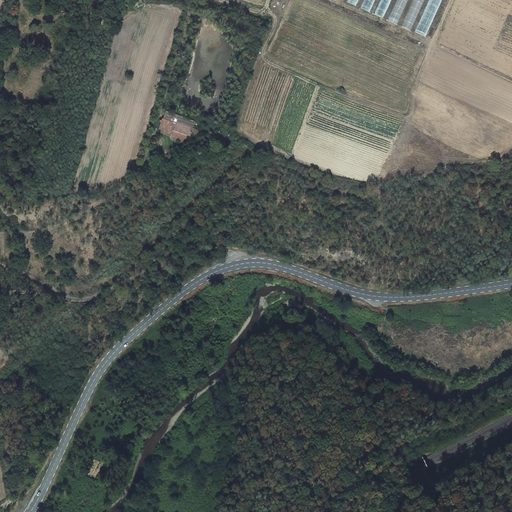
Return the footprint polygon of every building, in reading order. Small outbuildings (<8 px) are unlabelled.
[(364,0),(361,8),(371,13),(375,0),(364,0)] [(380,0),(374,15),(384,19),(391,0),(380,0)] [(398,25),(408,0),(396,0),(388,21),(398,25)] [(412,32),(424,0),(413,0),(402,28),(412,32)] [(428,0),(416,33),(427,37),(440,0),(428,0)] [(167,111),(160,132),(172,136),(171,140),(185,144),(187,139),(193,141),(197,129),(193,127),(195,121),(167,111)]
